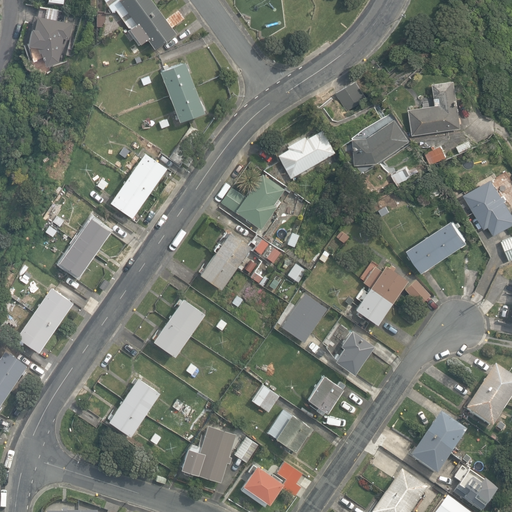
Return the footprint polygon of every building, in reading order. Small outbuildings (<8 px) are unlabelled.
[(165,19),(150,0),(103,0),(112,12),(116,9),(130,28),(129,29),(140,44),(146,39),(153,48),(175,33),(171,27),(183,18),(177,10),(165,19)] [(105,15),(92,14),(91,27),(104,28),(105,15)] [(72,22),(37,16),(33,15),(30,26),(30,28),(27,45),(32,61),(42,56),(46,66),(59,62),(63,39),(69,40),(72,22)] [(130,48),(134,54),(140,50),(136,43),(130,48)] [(178,119),(179,121),(203,112),(194,86),(184,61),(169,67),(167,64),(163,66),(164,69),(160,70),(170,96),(177,114),(175,115),(177,119),(178,119)] [(141,78),(143,85),(151,82),(149,75),(141,78)] [(409,108),(413,134),(461,127),(454,79),(433,82),(435,95),(436,104),(409,108)] [(337,93),(347,111),(367,99),(357,81),(337,93)] [(159,122),(162,127),(170,124),(167,118),(159,122)] [(353,137),(355,164),(377,162),(410,140),(396,118),(369,136),(353,137)] [(264,168),(283,183),(335,153),(321,129),(305,138),(304,135),(286,146),(288,148),(277,154),(280,159),(264,168)] [(457,145),(460,152),(472,147),(469,141),(457,145)] [(425,151),(430,164),(447,157),(442,145),(425,151)] [(124,146),(119,153),(125,158),(130,151),(124,146)] [(110,201),(131,216),(149,191),(165,167),(144,152),(110,201)] [(392,173),(396,182),(399,181),(400,182),(405,180),(405,178),(411,175),(407,167),(392,173)] [(235,211),(260,228),(276,206),(273,204),(284,189),(262,173),(235,211)] [(361,181),(368,191),(376,186),(370,176),(361,181)] [(489,226),(494,235),(511,224),(511,210),(505,199),(507,198),(504,193),(502,194),(492,177),(464,194),(485,228),(489,226)] [(97,185),(103,189),(108,182),(102,178),(97,185)] [(221,201),(234,211),(245,196),(232,187),(231,186),(221,201)] [(429,192),(432,197),(440,192),(436,186),(429,192)] [(379,209),(383,215),(390,211),(386,205),(379,209)] [(53,220),(60,225),(64,220),(57,215),(53,220)] [(68,268),(78,275),(94,252),(109,230),(89,216),(77,234),(76,233),(72,238),(69,243),(71,244),(59,261),(61,262),(58,266),(66,271),(68,268)] [(409,247),(424,269),(460,245),(461,247),(465,244),(464,243),(468,240),(453,218),(430,233),(409,247)] [(211,223),(203,236),(210,240),(218,228),(211,223)] [(46,231),(53,235),(57,229),(50,225),(46,231)] [(131,235),(116,225),(111,233),(125,243),(131,235)] [(336,236),(344,242),(348,236),(341,230),(336,236)] [(199,273),(220,288),(235,267),(247,250),(250,246),(228,231),(224,237),(207,261),(203,267),(201,265),(198,271),(200,272),(199,273)] [(287,243),(295,247),(300,235),(292,232),(287,243)] [(256,235),(251,242),(256,245),(253,248),(260,253),(267,243),(256,235)] [(511,235),(501,240),(510,260),(511,258),(511,235)] [(273,246),(266,257),(273,262),(280,252),(273,246)] [(250,263),(256,267),(260,262),(254,257),(250,263)] [(295,262),(287,274),(299,283),(307,270),(295,262)] [(354,308),(375,323),(406,279),(384,263),(380,269),(374,265),(363,281),(369,286),(354,308)] [(22,276),(30,281),(34,275),(27,270),(22,276)] [(250,276),(259,282),(263,277),(255,270),(250,276)] [(260,282),(265,284),(269,278),(264,276),(260,282)] [(267,284),(274,289),(278,283),(271,278),(267,284)] [(404,289),(419,305),(421,303),(430,294),(416,279),(404,289)] [(314,281),(307,291),(317,298),(324,288),(314,281)] [(16,336),(38,350),(56,324),(72,301),(51,286),(16,336)] [(344,300),(350,305),(355,298),(349,293),(344,300)] [(232,302),(237,306),(243,298),(237,294),(232,302)] [(153,340),(174,355),(204,313),(182,297),(181,299),(179,298),(175,302),(178,304),(168,319),(157,333),(155,332),(152,337),(154,338),(153,340)] [(6,311),(10,305),(4,302),(0,308),(0,335),(9,341),(13,334),(3,328),(8,321),(2,317),(5,311),(6,311)] [(317,312),(326,318),(330,312),(321,306),(317,312)] [(280,330),(299,343),(315,322),(295,308),(280,330)] [(216,325),(222,329),(227,322),(221,318),(216,325)] [(333,359),(352,373),(373,345),(351,329),(340,344),(342,346),(333,359)] [(0,360),(0,407),(26,369),(5,354),(0,360)] [(186,369),(191,373),(197,365),(191,362),(186,369)] [(464,409),(489,427),(511,393),(511,376),(507,373),(494,364),(491,368),(490,367),(488,371),(489,372),(464,409)] [(315,409),(322,414),(325,410),(326,411),(343,387),(322,373),(306,397),(318,405),(315,409)] [(108,419),(130,434),(159,391),(137,376),(136,378),(134,377),(131,381),(133,383),(123,398),(112,413),(111,412),(107,417),(109,418),(108,419)] [(251,399),(268,411),(279,394),(262,383),(251,399)] [(189,417),(194,409),(177,399),(173,406),(177,409),(177,410),(189,417)] [(283,447),(291,452),(293,449),(295,450),(311,426),(282,407),(266,430),(275,436),(286,443),(283,447)] [(409,457),(434,474),(449,453),(465,430),(439,412),(409,457)] [(497,429),(501,432),(506,425),(501,422),(497,429)] [(181,469),(221,482),(227,462),(230,462),(232,456),(229,456),(236,433),(208,424),(199,450),(188,446),(181,469)] [(150,439),(156,443),(161,436),(155,432),(150,439)] [(234,453),(246,461),(258,444),(245,436),(234,453)] [(461,460),(467,464),(470,459),(469,458),(471,456),(466,453),(461,460)] [(241,489),(264,504),(266,501),(268,502),(279,485),(294,495),(295,494),(301,485),(295,482),(302,472),(284,460),(276,472),(285,478),(283,481),(256,463),(255,464),(253,463),(248,470),(252,473),(241,489)] [(470,469),(466,466),(464,469),(461,467),(453,478),(460,482),(454,491),(482,511),(497,490),(484,480),(483,481),(468,471),(470,469)] [(370,511),(408,511),(426,487),(400,469),(370,511)] [(158,474),(156,481),(166,484),(168,477),(158,474)] [(469,511),(446,495),(434,511),(469,511)]
